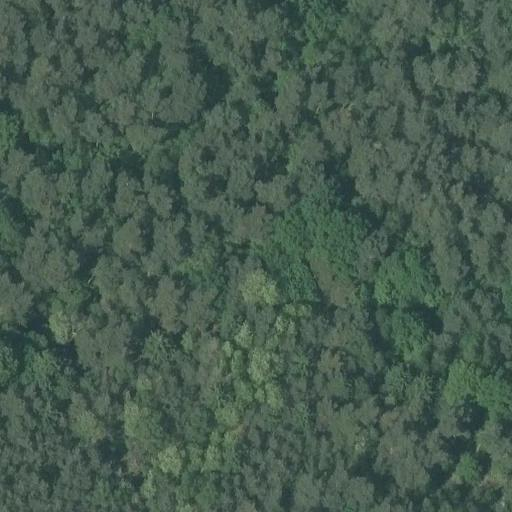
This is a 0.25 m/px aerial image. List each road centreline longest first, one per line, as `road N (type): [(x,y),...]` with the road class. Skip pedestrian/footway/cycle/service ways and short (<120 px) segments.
road 1 (track): [(511,307),(0,364)]
road 2 (track): [(273,511),(511,393)]
